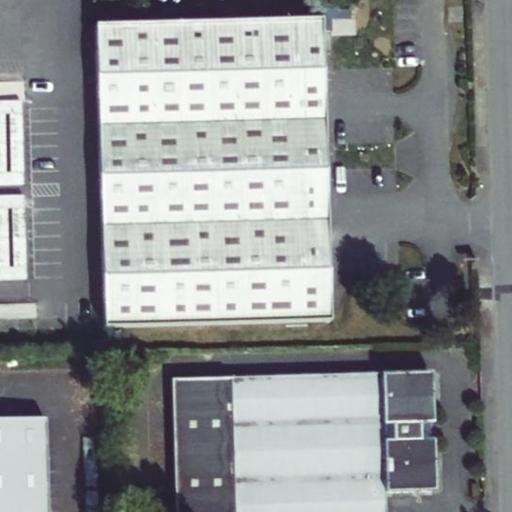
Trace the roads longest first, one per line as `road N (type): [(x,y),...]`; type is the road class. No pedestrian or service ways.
road 1 (unknown): [(166,511),(171,371),(438,362),(455,375)]
road 2 (residential): [(499,0),(511,396)]
road 3 (unknown): [(54,0),(68,307)]
road 4 (unknown): [(87,511),(77,402),(57,392),(0,392)]
road 5 (unknown): [(455,375),(459,511)]
